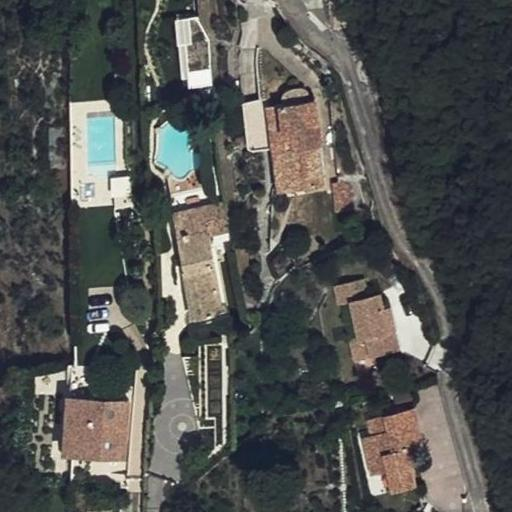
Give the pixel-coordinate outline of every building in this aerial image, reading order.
[(316,115),(280,121),(295,210),(327,203),(318,150),(322,149),(316,115)] [(280,121),(268,123),(275,166),(283,212),(295,210),(280,121)] [(251,170),(275,166),(268,123),(244,127),(251,170)] [(235,252),(231,231),(203,237),(206,251),(209,251),(216,250),(217,255),(235,252)] [(209,251),(206,251),(203,237),(179,242),(199,339),(226,334),(209,251)] [(399,252),(382,265),(397,285),(414,273),(399,252)] [(343,312),(347,310),(355,309),(364,348),(374,346),(378,365),(404,359),(400,339),(394,340),(385,300),(371,303),(367,285),(338,291),(343,312)] [(364,348),(355,309),(347,310),(360,368),(378,365),(374,346),(364,348)] [(140,417),(86,417),(85,467),(134,467),(134,435),(140,435),(140,417)] [(369,445),(376,483),(395,479),(399,500),(421,496),(417,474),(427,472),(423,452),(425,452),(418,418),(373,427),(376,444),(369,445)]
